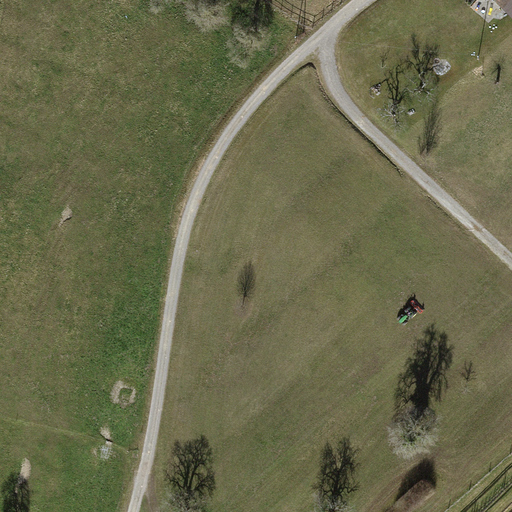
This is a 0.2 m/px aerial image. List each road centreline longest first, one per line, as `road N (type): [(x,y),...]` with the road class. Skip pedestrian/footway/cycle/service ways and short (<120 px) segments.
road 1 (track): [(325,31),(268,84),(223,142),(194,204),(128,511)]
road 2 (track): [(511,262),(331,90),(321,57),(325,31)]
